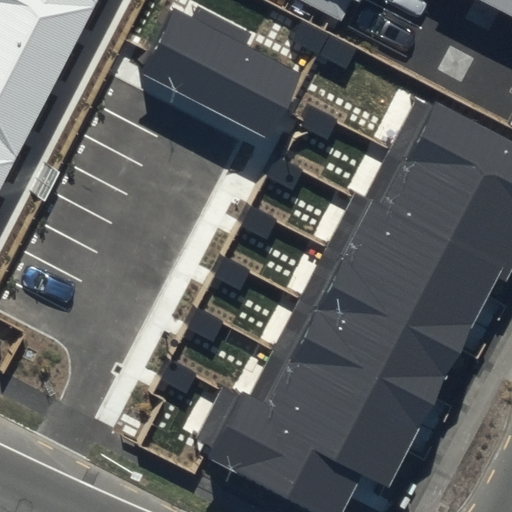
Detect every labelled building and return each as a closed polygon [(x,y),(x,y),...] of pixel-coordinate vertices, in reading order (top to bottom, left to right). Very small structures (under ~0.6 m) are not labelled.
[(0,0),(0,184),(94,0),(0,0)] [(357,0),(360,1),(360,0),(302,0),(339,20),(349,0),(357,0)] [(511,0),(480,0),(511,16),(511,0)] [(297,71),(173,7),(144,65),(267,128),(297,71)] [(392,497),(511,273),(511,136),(433,95),(429,103),(418,98),(251,401),(228,389),(201,438),(218,447),(213,457),(316,511),(344,511),(362,480),(392,497)] [(141,190),(65,149),(1,267),(76,309),(141,190)] [(192,214),(156,194),(135,233),(171,253),(192,214)]
